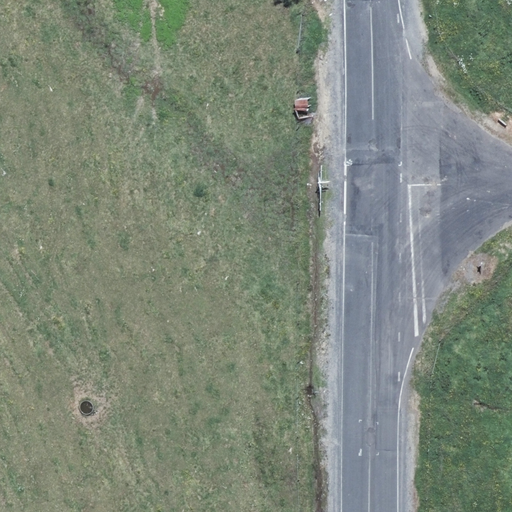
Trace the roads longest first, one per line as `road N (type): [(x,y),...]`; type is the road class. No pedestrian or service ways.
road 1 (primary): [(374,511),(374,182)]
road 2 (primary): [(374,182),(368,0)]
road 3 (unclassified): [(511,184),(374,182)]
